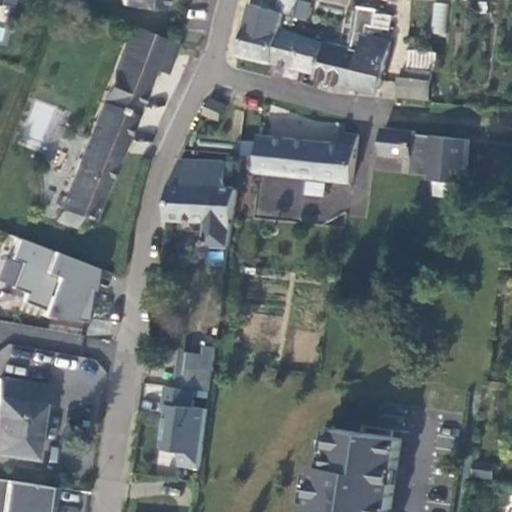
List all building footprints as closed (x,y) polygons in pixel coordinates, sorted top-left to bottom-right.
[(120,0),(120,4),(160,9),(160,0),(120,0)] [(252,0),(240,53),(273,62),(281,30),(283,24),(293,27),(299,0),(252,0)] [(432,2),(430,33),(446,34),(448,2),(432,2)] [(316,72),(315,78),(360,89),(361,84),(380,89),(391,41),(381,39),(384,28),(390,29),(392,15),(377,13),(378,9),(358,6),(355,30),(352,46),(351,48),(323,42),(316,72)] [(92,221),(155,69),(166,38),(133,25),(59,208),(61,208),(56,220),(74,227),(78,216),(92,221)] [(281,30),(273,62),(316,72),(323,42),(281,30)] [(178,44),(166,38),(155,69),(167,73),(178,44)] [(409,66),(435,69),(438,66),(440,52),(411,49),(409,66)] [(401,77),(399,96),(432,99),(435,69),(409,66),(409,69),(404,68),(402,77),(401,77)] [(227,105),(211,98),(205,113),(221,119),(227,105)] [(34,100),(21,139),(48,148),(61,108),(34,100)] [(415,134),(416,131),(385,128),(383,153),(407,156),(406,171),(430,173),(429,178),(439,179),(467,181),(470,139),(415,134)] [(260,172),(261,172),(353,182),(359,135),(344,133),(342,144),(261,136),(259,156),(259,158),(258,158),(257,158),(256,158),(254,158),(252,159),(251,159),(250,161),(249,162),(248,164),(248,166),(249,168),(250,170),(251,171),(253,173),(255,173),(257,173),(259,173),(260,172)] [(230,246),(234,216),(238,189),(225,187),(226,162),(181,160),(171,185),(167,218),(209,220),(208,238),(204,242),(207,245),(230,246)] [(465,196),(467,181),(439,179),(437,194),(465,196)] [(91,266),(20,237),(11,258),(21,262),(11,287),(26,293),(22,301),(43,309),(46,301),(62,307),(61,317),(85,321),(90,288),(83,285),(91,266)] [(91,266),(83,285),(90,288),(93,267),(91,266)] [(62,307),(46,301),(43,309),(41,314),(61,317),(62,307)] [(205,342),(208,345),(207,354),(205,370),(215,371),(218,347),(213,346),(215,345),(216,344),(217,340),(216,338),(215,336),(211,335),(208,336),(206,339),(205,342)] [(205,370),(207,354),(185,352),(181,385),(212,389),(215,371),(205,370)] [(0,377),(0,453),(34,458),(41,404),(26,402),(29,381),(0,377)] [(49,385),(29,381),(26,402),(41,404),(47,404),(49,385)] [(181,387),(169,386),(166,404),(171,404),(166,448),(185,450),(183,464),(203,466),(210,408),(195,406),(196,398),(198,390),(181,387)] [(330,467),(336,429),(324,428),(318,466),(330,467)] [(391,511),(402,439),(336,429),(330,467),(318,466),(312,510),(322,511),(391,511)] [(57,487),(0,478),(0,511),(44,511),(45,506),(54,507),(57,487)]
